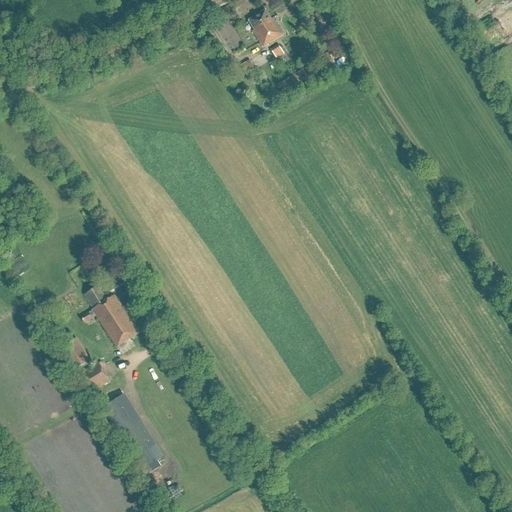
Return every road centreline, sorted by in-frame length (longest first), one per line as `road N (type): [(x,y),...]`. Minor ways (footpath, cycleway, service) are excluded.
road 1 (track): [(0,67),(131,268),(132,283)]
road 2 (track): [(220,0),(0,92)]
